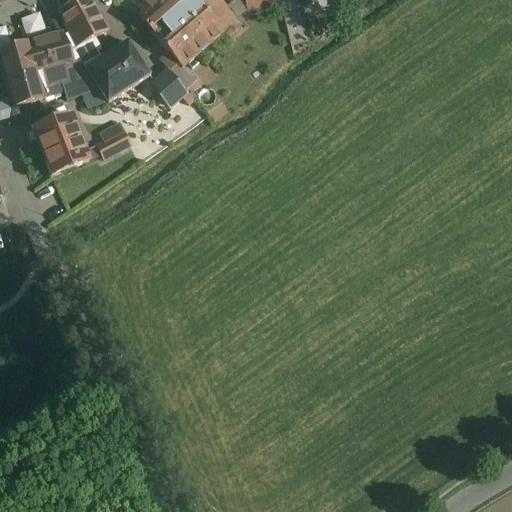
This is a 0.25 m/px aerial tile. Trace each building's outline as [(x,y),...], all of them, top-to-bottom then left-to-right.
[(87,0),(85,0),(57,15),(68,36),(76,50),(94,41),(106,34),(87,0)] [(181,7),(174,0),(146,0),(135,10),(144,19),(140,22),(150,34),(181,7)] [(150,34),(149,35),(181,71),(223,34),(203,11),(193,0),(188,0),(181,7),(150,34)] [(193,0),(203,11),(210,4),(206,0),(193,0)] [(235,23),(215,0),(206,0),(210,4),(203,11),(223,34),(235,23)] [(273,0),(245,0),(248,13),(275,8),(273,0)] [(76,50),(68,36),(63,39),(62,37),(61,37),(73,69),(39,79),(45,102),(47,104),(60,100),(59,97),(64,96),(66,104),(97,93),(84,73),(102,61),(97,54),(100,53),(94,41),(76,50)] [(28,46),(0,54),(0,73),(11,111),(28,106),(44,102),(45,102),(39,79),(73,69),(61,37),(47,41),(29,47),(28,46)] [(102,61),(84,73),(97,93),(106,107),(149,79),(127,45),(102,61)] [(166,73),(150,88),(169,110),(180,100),(186,96),(166,73)] [(186,96),(180,100),(187,108),(193,103),(186,96)] [(44,102),(28,106),(31,115),(46,110),(44,102)] [(51,127),(32,134),(50,180),(88,165),(70,119),(51,127)] [(118,128),(98,138),(103,146),(122,136),(118,128)] [(103,146),(96,150),(102,162),(129,148),(122,136),(103,146)]
